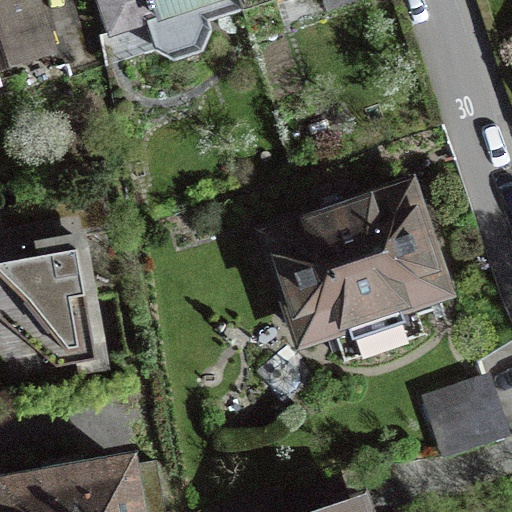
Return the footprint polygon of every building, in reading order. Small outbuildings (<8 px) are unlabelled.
[(33,0),(0,0),(0,65),(50,49),(33,0)] [(205,23),(242,10),(238,0),(100,0),(102,5),(117,0),(142,0),(158,48),(174,57),(199,49),(207,31),(205,23)] [(238,0),(242,10),(272,0),(238,0)] [(323,0),(327,10),(356,0),(323,0)] [(74,236),(74,238),(113,231),(106,189),(0,208),(0,238),(8,237),(10,247),(74,236)] [(333,327),(344,360),(423,333),(411,300),(441,290),(424,239),(407,189),(268,236),(302,337),(333,327)] [(0,319),(55,367),(63,366),(96,360),(74,238),(74,236),(10,247),(0,248),(0,319)] [(503,436),(483,376),(423,396),(443,456),(503,436)] [(164,511),(155,461),(7,488),(10,511),(164,511)] [(281,511),(274,489),(205,511),(281,511)] [(511,511),(511,496),(467,511),(511,511)] [(353,511),(349,500),(325,508),(326,511),(353,511)]
